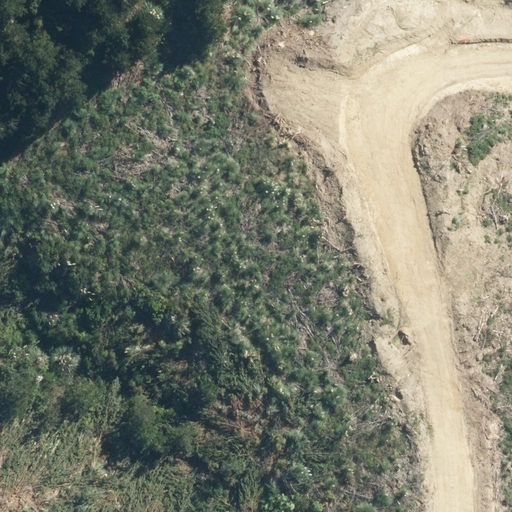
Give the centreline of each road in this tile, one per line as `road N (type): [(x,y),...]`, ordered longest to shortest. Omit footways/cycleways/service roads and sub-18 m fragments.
road 1 (trunk): [(511,199),(418,240),(0,474)]
road 2 (trunk): [(0,418),(148,334),(511,153)]
